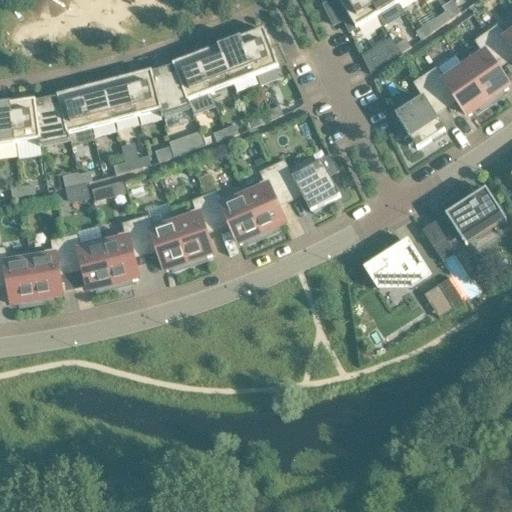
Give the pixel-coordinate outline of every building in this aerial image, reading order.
[(356,30),(377,18),(366,0),(338,0),(346,13),(341,16),(346,25),(350,34),(351,33),(352,33),(351,33),(356,30)] [(366,0),(377,18),(398,5),(395,0),(366,0)] [(436,20),(441,29),(451,22),(446,14),(436,20)] [(431,35),(441,29),(436,20),(426,27),(431,35)] [(511,27),(504,34),(498,26),(486,35),(503,58),(511,51),(511,27)] [(265,31),(242,40),(256,77),(279,69),(279,68),(284,66),(285,66),(286,66),(282,57),(277,48),(272,50),(265,31)] [(492,66),(503,58),(486,35),(474,43),(483,55),(464,68),(491,107),(493,106),(492,105),(505,97),(503,93),(508,90),(492,66)] [(233,86),(256,77),(242,40),(219,49),(233,86)] [(396,47),(401,56),(411,49),(406,41),(396,47)] [(396,47),(395,45),(381,54),(388,64),(401,56),(396,47)] [(211,95),(233,86),(219,49),(196,58),(211,95)] [(190,103),(211,95),(196,58),(173,67),(174,68),(188,104),(190,103)] [(192,110),(190,103),(188,104),(174,68),(153,75),(163,112),(161,113),(162,120),(192,110)] [(489,108),(491,107),(464,68),(446,81),(437,69),(425,77),(441,101),(452,93),(469,117),(474,113),(476,117),(489,108)] [(152,73),(129,79),(139,118),(161,113),(163,112),(153,75),(152,73)] [(430,108),(441,101),(425,77),(413,85),(423,101),(394,119),(392,120),(400,136),(402,135),(401,134),(405,131),(417,151),(433,141),(434,142),(445,135),(444,133),(445,132),(430,108)] [(115,124),(139,118),(129,79),(105,86),(115,124)] [(91,131),(115,124),(105,86),(81,92),(91,131)] [(70,136),(91,131),(81,92),(58,98),(58,99),(68,137),(70,136)] [(71,143),(70,136),(68,137),(58,99),(36,104),(42,142),(40,142),(41,149),(71,143)] [(36,102),(12,105),(18,145),(40,142),(42,142),(36,104),(36,102)] [(0,147),(18,145),(12,105),(0,107),(0,147)] [(269,113),(273,122),(284,117),(280,108),(269,113)] [(262,127),(273,122),(269,113),(258,118),(262,127)] [(225,131),(228,140),(239,136),(236,127),(225,131)] [(217,145),(228,140),(225,131),(213,136),(217,145)] [(204,150),(199,135),(172,144),(177,159),(204,150)] [(170,148),(155,154),(159,165),(174,160),(170,148)] [(339,174),(334,164),(331,158),(329,159),(294,179),(285,162),(272,168),(285,194),(298,188),(311,213),(312,213),(313,215),(326,208),(325,206),(341,198),(330,177),(336,173),(337,175),(339,174)] [(125,164),(128,174),(140,171),(137,161),(125,164)] [(116,177),(128,174),(125,164),(114,168),(116,177)] [(273,200),(285,194),(272,168),(260,175),(264,183),(243,192),(264,240),(266,239),(280,233),(278,229),(284,227),(273,200)] [(78,175),(81,186),(93,183),(91,174),(79,176),(79,174),(78,175)] [(66,190),(81,186),(78,175),(63,178),(66,190)] [(23,188),(25,198),(36,196),(35,186),(23,188)] [(13,201),(25,198),(23,188),(11,191),(13,201)] [(496,206),(486,191),(483,193),(481,190),(475,195),(476,197),(446,217),(466,248),(507,222),(505,220),(509,217),(500,204),(496,206)] [(262,241),(264,240),(243,192),(222,201),(218,193),(205,198),(216,225),(228,220),(240,246),(246,243),(248,247),(262,241)] [(203,230),(216,225),(205,198),(192,203),(195,212),(174,219),(191,269),(193,268),(207,263),(206,259),(212,257),(203,230)] [(191,269),(174,219),(152,226),(149,218),(136,222),(144,249),(157,245),(166,273),(173,270),(174,274),(188,269),(189,269),(191,269)] [(131,253),(144,249),(136,222),(122,226),(125,234),(103,240),(115,291),(118,291),(118,290),(132,286),(132,283),(138,281),(131,253)] [(455,256),(446,241),(441,234),(429,242),(443,264),(455,256)] [(115,291),(103,240),(80,245),(79,237),(65,239),(71,268),(84,265),(91,293),(97,291),(98,295),(113,291),(113,292),(115,291)] [(57,270),(71,268),(65,239),(51,242),(52,251),(30,255),(39,307),(41,307),(41,306),(56,304),(55,300),(62,299),(57,270)] [(433,279),(410,244),(388,258),(387,255),(364,270),(376,288),(418,288),(433,279)] [(39,307),(30,255),(7,259),(6,249),(0,250),(0,279),(9,278),(14,307),(20,306),(21,309),(36,307),(39,307)] [(467,302),(452,279),(438,288),(453,311),(467,302)]
